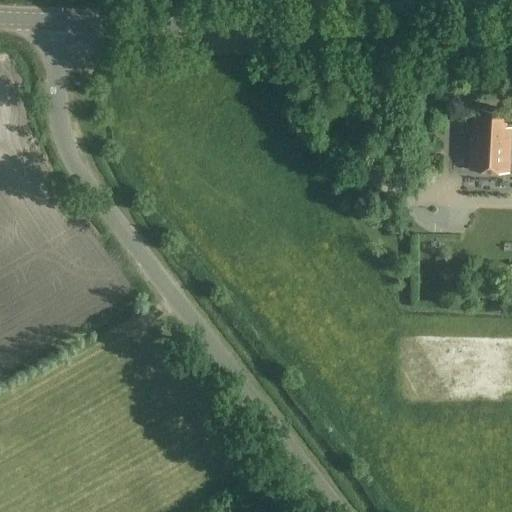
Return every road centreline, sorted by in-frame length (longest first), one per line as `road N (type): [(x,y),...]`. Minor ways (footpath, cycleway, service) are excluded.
road 1 (unclassified): [(338,511),(85,185),(61,135),(57,21)]
road 2 (tertiary): [(57,21),(511,39)]
road 3 (track): [(169,294),(0,389)]
